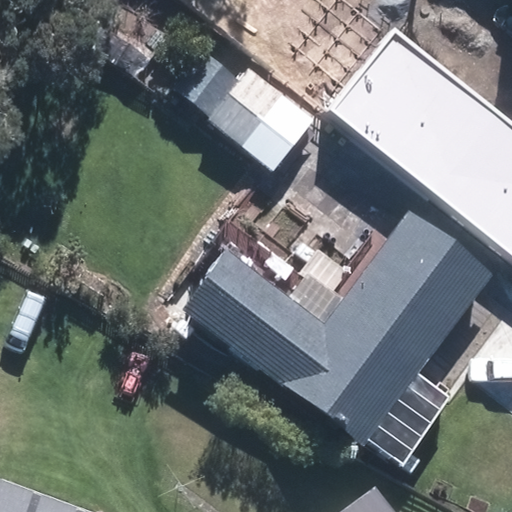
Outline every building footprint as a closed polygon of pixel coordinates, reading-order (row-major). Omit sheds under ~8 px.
[(291,0),(208,0),(262,40),(291,0)] [(196,133),(262,181),(302,127),(236,78),(229,89),(190,58),(161,98),(200,127),(196,133)] [(165,324),(349,459),(477,285),(392,223),(309,337),(210,264),(165,324)] [(0,511),(82,511),(0,483),(0,511)] [(372,511),(363,499),(346,511),(372,511)]
